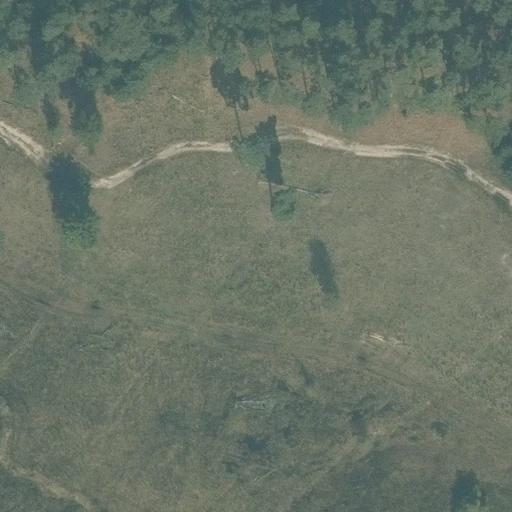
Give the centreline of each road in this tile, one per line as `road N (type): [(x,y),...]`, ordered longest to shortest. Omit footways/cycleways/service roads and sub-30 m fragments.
road 1 (track): [(0,131),(85,190),(179,153),(258,148),(285,135),(445,162),(511,211)]
road 2 (track): [(0,275),(57,301),(362,356),(511,436)]
